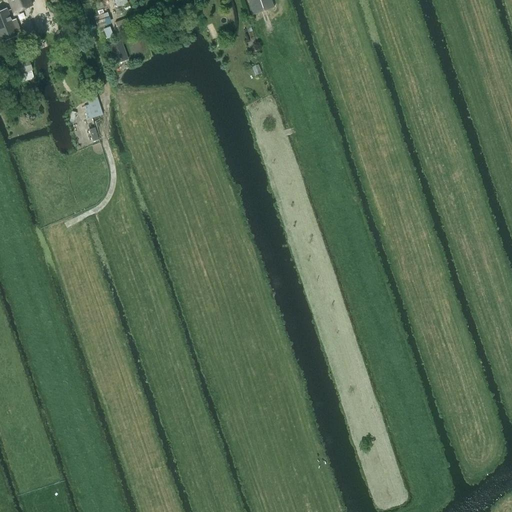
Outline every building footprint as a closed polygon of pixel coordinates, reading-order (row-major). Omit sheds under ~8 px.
[(28,0),(7,0),(12,12),(31,5),(28,0)] [(248,0),(253,15),(261,12),(274,8),(271,0),(248,0)] [(7,8),(0,10),(0,41),(17,35),(7,8)] [(110,26),(104,29),(107,38),(113,36),(110,26)] [(121,41),(109,45),(116,63),(128,59),(121,41)] [(14,64),(17,74),(19,83),(33,78),(31,70),(32,70),(29,60),(14,64)] [(88,104),(83,106),(87,119),(92,118),(98,116),(102,114),(97,101),(88,104)]
